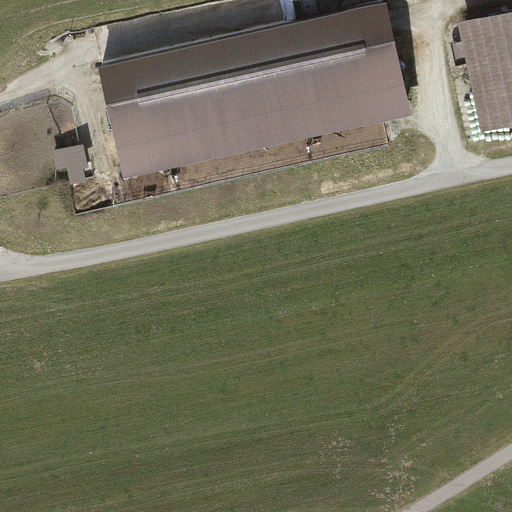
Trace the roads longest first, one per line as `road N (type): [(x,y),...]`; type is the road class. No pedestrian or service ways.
road 1 (track): [(0,276),(511,167)]
road 2 (track): [(450,180),(430,23),(444,3),(467,0)]
road 3 (track): [(0,103),(38,88),(75,95),(108,168)]
